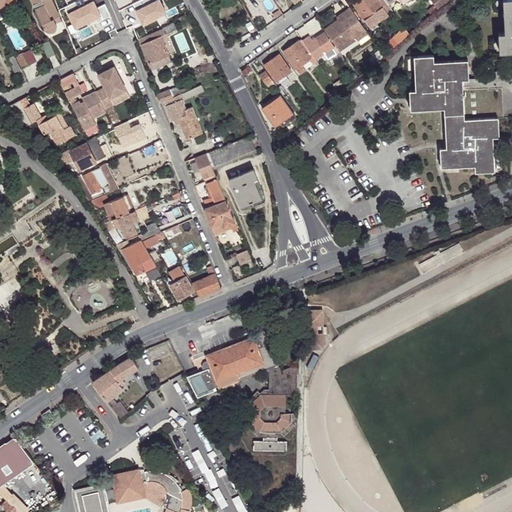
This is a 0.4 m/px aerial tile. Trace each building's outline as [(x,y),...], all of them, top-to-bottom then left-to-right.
[(31,0),(45,29),(46,30),(47,31),(49,32),(50,32),(52,32),(53,32),(54,31),(55,31),(56,30),(57,29),(57,28),(57,26),(57,24),(56,23),(54,18),(60,15),(52,0),(31,0)] [(385,0),(356,0),(353,3),(370,27),(380,19),(376,12),(383,7),(389,14),(393,11),(389,5),(385,0)] [(433,0),(432,1),(438,9),(449,0),(433,0)] [(505,32),(499,32),(499,38),(503,38),(504,51),(511,50),(511,0),(507,0),(508,11),(504,11),(504,12),(505,32)] [(145,27),(163,17),(157,6),(139,16),(145,27)] [(383,7),(376,12),(380,19),(381,20),(389,14),(383,7)] [(338,19),(324,29),(336,45),(339,50),(356,39),(361,44),(370,37),(360,22),(350,8),(342,13),(343,16),(338,19)] [(139,39),(149,63),(169,55),(162,38),(161,36),(165,34),(177,29),(174,23),(163,28),(163,29),(139,39)] [(401,33),(399,32),(383,46),(385,48),(383,50),(387,54),(409,34),(406,29),(401,33)] [(324,31),(312,40),(309,36),(302,40),(315,59),(324,53),(328,59),(334,55),(338,60),(343,56),(339,50),(336,45),(334,46),(324,31)] [(315,59),(302,40),(301,39),(283,51),(295,68),(296,68),(302,63),(309,58),(313,64),(317,62),(315,59)] [(374,64),(384,56),(379,49),(369,58),(374,64)] [(21,69),(13,53),(6,56),(14,72),(21,69)] [(22,53),(15,56),(22,68),(28,65),(22,53)] [(279,54),(264,65),(276,81),(291,70),(279,54)] [(169,55),(149,63),(152,70),(172,61),(169,55)] [(449,113),(460,113),(460,100),(463,100),(462,79),(469,79),(469,73),(465,73),(464,60),(434,61),(434,55),(418,56),(419,69),(415,69),(415,70),(416,90),(410,90),(410,96),(414,96),(414,109),(444,108),(445,114),(449,113)] [(302,63),(296,68),(300,74),(307,70),(302,63)] [(96,91),(105,109),(115,105),(111,98),(127,90),(115,66),(99,74),(105,87),(96,91)] [(265,70),(259,74),(269,88),(275,83),(265,70)] [(354,72),(348,76),(353,82),(358,78),(354,72)] [(469,79),(462,79),(463,100),(464,113),(464,119),(494,118),(498,118),(511,116),(511,73),(475,75),(475,78),(469,79)] [(340,79),(333,84),(335,87),(342,82),(340,79)] [(79,85),(65,92),(85,130),(96,124),(93,118),(106,111),(105,109),(96,91),(83,98),(85,102),(81,104),(80,101),(77,103),(74,97),(83,92),(79,85)] [(192,89),(182,93),(185,98),(204,90),(202,85),(192,89)] [(281,85),(278,87),(284,95),(287,92),(281,85)] [(170,89),(173,97),(178,95),(174,87),(170,89)] [(158,94),(161,102),(165,101),(173,97),(170,89),(158,94)] [(340,93),(336,89),(328,95),(331,100),(340,93)] [(115,105),(130,96),(127,90),(111,98),(115,105)] [(178,95),(173,97),(165,101),(173,120),(178,118),(187,139),(197,135),(191,120),(196,118),(191,106),(185,108),(179,94),(178,95)] [(280,94),(262,107),(275,126),(280,122),(294,113),(280,94)] [(30,105),(25,97),(6,106),(22,121),(24,120),(30,124),(37,120),(44,134),(50,131),(57,144),(75,135),(70,125),(68,126),(64,128),(56,114),(49,118),(47,119),(44,115),(41,117),(33,103),(30,105)] [(60,112),(56,114),(64,128),(68,126),(60,112)] [(280,122),(283,126),(296,117),(294,113),(280,122)] [(460,113),(449,113),(449,127),(445,127),(446,148),(440,148),(440,154),(444,154),(445,167),(475,166),(475,172),(490,171),(490,158),(494,158),(493,137),(499,137),(499,131),(495,131),(494,118),(464,119),(464,113),(460,113)] [(191,120),(197,135),(202,133),(196,118),(191,120)] [(206,153),(213,168),(257,151),(251,135),(206,153)] [(70,151),(80,170),(96,161),(87,143),(70,151)] [(63,153),(59,155),(65,162),(69,160),(70,159),(63,153)] [(196,158),(204,178),(215,174),(213,168),(206,153),(196,158)] [(65,162),(70,168),(73,165),(69,160),(65,162)] [(97,168),(83,176),(92,193),(107,186),(110,191),(119,187),(107,163),(100,165),(101,167),(97,168)] [(257,177),(254,169),(229,179),(241,207),(252,202),(262,198),(254,179),(257,177)] [(87,190),(80,176),(75,179),(83,192),(87,190)] [(208,184),(213,196),(210,197),(205,199),(208,206),(226,199),(217,178),(207,182),(208,184)] [(92,199),(87,190),(83,192),(88,200),(92,199)] [(109,201),(105,194),(91,200),(96,210),(105,206),(111,219),(112,219),(118,217),(133,210),(127,194),(109,201)] [(208,206),(206,207),(205,208),(215,234),(232,227),(233,231),(238,229),(236,222),(234,216),(233,216),(226,199),(208,206)] [(133,210),(118,217),(121,224),(126,237),(138,232),(133,223),(139,220),(135,210),(133,210)] [(121,224),(118,217),(112,219),(115,226),(121,224)] [(178,224),(172,227),(174,233),(180,231),(178,224)] [(141,239),(141,240),(155,234),(161,232),(158,227),(139,235),(141,239)] [(161,238),(165,236),(162,231),(161,232),(155,234),(156,234),(158,240),(161,238)] [(156,234),(143,241),(146,248),(159,242),(158,240),(156,234)] [(128,239),(116,244),(120,250),(123,248),(137,275),(155,265),(141,240),(141,239),(130,244),(128,239)] [(247,250),(236,255),(240,264),(251,259),(247,250)] [(198,263),(185,270),(188,275),(200,270),(198,263)] [(207,267),(210,275),(215,273),(212,265),(207,267)] [(109,273),(105,266),(96,271),(100,277),(109,273)] [(170,284),(179,299),(194,290),(186,275),(185,275),(180,266),(169,272),(175,281),(170,284)] [(200,296),(221,287),(215,273),(210,275),(192,283),(200,296)] [(310,309),(311,347),(326,346),(325,331),(320,331),(320,324),(325,324),(325,308),(310,309)] [(205,355),(194,359),(200,371),(187,376),(198,397),(266,370),(269,378),(269,389),(264,389),(264,394),(261,394),(258,391),(246,401),(250,404),(250,408),(245,408),(245,418),(249,418),(249,421),(246,424),(257,436),(260,432),(263,432),(263,440),(254,440),(253,450),(287,451),(287,441),(277,440),(277,432),(281,433),(284,436),(295,425),(292,422),(292,419),(297,419),(297,413),(285,413),(286,395),(297,395),(297,365),(295,365),(283,370),(283,374),(282,374),(278,365),(279,365),(275,354),(278,353),(281,360),(299,354),(300,342),(274,351),(265,328),(252,333),(254,336),(205,355)] [(92,382),(107,401),(123,388),(118,381),(138,368),(131,357),(92,382)] [(0,448),(0,485),(34,462),(34,461),(24,448),(16,437),(0,448)] [(142,483),(147,482),(151,481),(157,482),(163,485),(165,488),(167,492),(165,492),(166,499),(164,504),(162,506),(176,511),(177,511),(188,511),(189,510),(186,509),(182,508),(182,506),(183,501),(183,500),(186,500),(184,495),(183,492),(182,489),(181,489),(179,486),(176,482),(178,480),(172,476),(171,477),(169,475),(166,474),(163,472),(164,469),(158,469),(158,471),(153,470),(149,470),(145,471),(139,472),(142,483)] [(138,484),(142,483),(139,472),(139,470),(136,474),(130,475),(126,473),(123,477),(119,474),(117,478),(112,475),(115,488),(118,498),(140,493),(138,484)] [(104,483),(74,490),(78,511),(110,511),(108,501),(106,490),(104,483)] [(108,501),(118,498),(115,488),(106,490),(108,501)] [(140,493),(118,498),(118,502),(145,496),(144,493),(140,493)]
